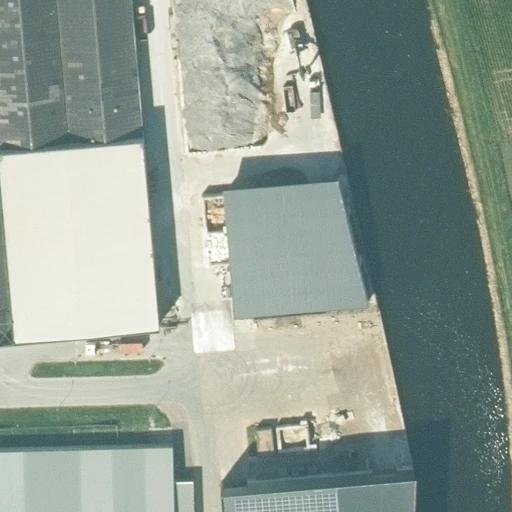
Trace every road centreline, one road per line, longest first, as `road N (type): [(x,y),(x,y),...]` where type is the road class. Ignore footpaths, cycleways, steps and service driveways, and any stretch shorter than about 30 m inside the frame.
road 1 (unclassified): [(209,313),(176,0)]
road 2 (unknown): [(187,388),(385,399)]
road 3 (unclassified): [(0,394),(187,388)]
road 4 (unclassified): [(206,511),(200,428),(187,388)]
